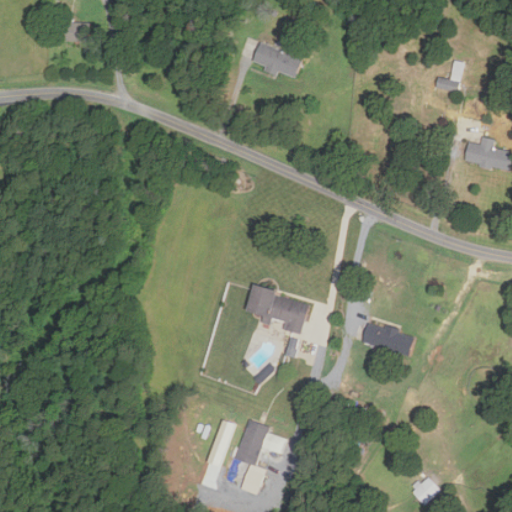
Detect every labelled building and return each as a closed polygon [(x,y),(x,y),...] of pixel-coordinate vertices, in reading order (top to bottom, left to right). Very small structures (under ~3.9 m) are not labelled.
[(90,41),(90,20),(66,20),(65,40),(90,41)] [(303,58),(261,41),(253,63),(295,80),(303,58)] [(439,76),(437,88),(460,91),(464,61),(455,60),(452,78),(439,76)] [(470,141),(465,160),(510,172),(511,164),(511,151),(495,146),(496,140),(483,136),(481,144),(470,141)] [(310,301),(254,285),(247,311),(264,315),(262,321),(273,324),(273,323),(302,331),(310,301)] [(363,342),(410,355),(416,334),(369,321),(363,342)] [(287,354),(298,357),(303,340),(292,337),(287,354)] [(237,460),(257,466),(263,447),(282,453),(287,438),(267,432),(270,425),(249,420),(237,460)] [(441,490),(427,475),(412,491),(426,505),(441,490)]
